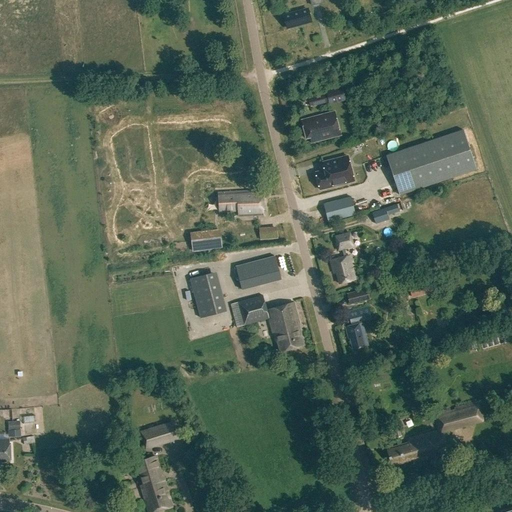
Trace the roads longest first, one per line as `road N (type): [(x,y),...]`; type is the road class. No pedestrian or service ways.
road 1 (unclassified): [(370,511),(247,0)]
road 2 (track): [(260,77),(0,83)]
road 3 (tertiary): [(384,511),(511,472)]
